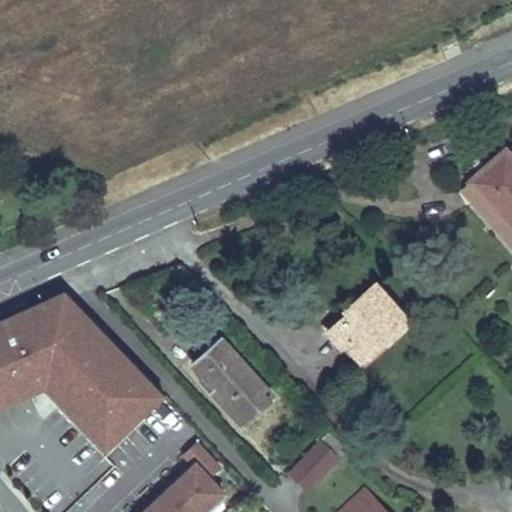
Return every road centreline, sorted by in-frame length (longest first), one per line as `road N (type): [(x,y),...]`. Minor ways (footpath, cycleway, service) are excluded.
road 1 (secondary): [(52,261),(511,64)]
road 2 (residential): [(274,511),(52,261)]
